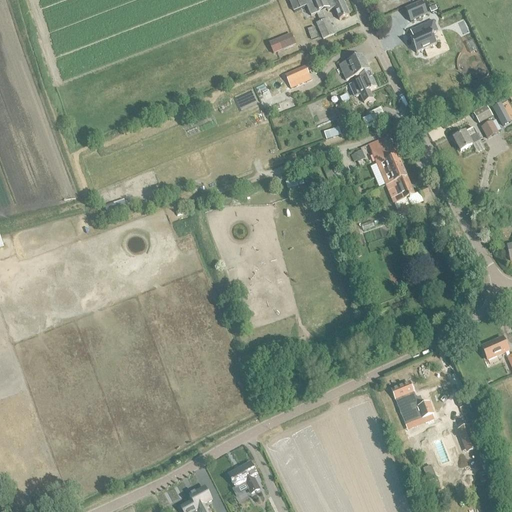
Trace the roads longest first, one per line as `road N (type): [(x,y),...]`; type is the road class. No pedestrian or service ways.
road 1 (unclassified): [(98,511),(433,348),(503,298)]
road 2 (unclassified): [(503,298),(358,0)]
